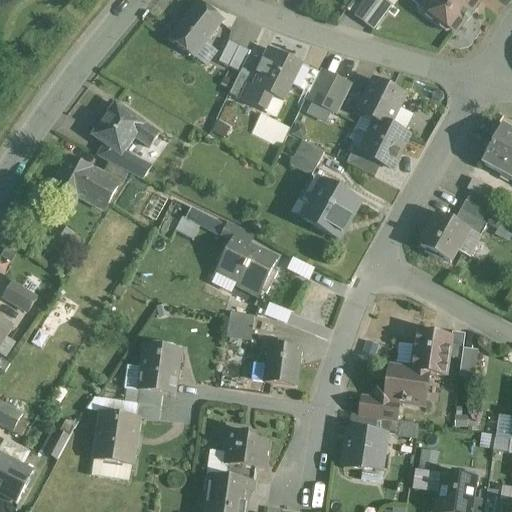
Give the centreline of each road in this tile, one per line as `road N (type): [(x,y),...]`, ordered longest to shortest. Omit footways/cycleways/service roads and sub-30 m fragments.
road 1 (residential): [(231,0),(478,80)]
road 2 (residential): [(376,269),(295,490)]
road 3 (residential): [(136,0),(53,102),(0,186)]
road 4 (residential): [(478,80),(376,269)]
road 5 (residential): [(511,340),(376,269)]
